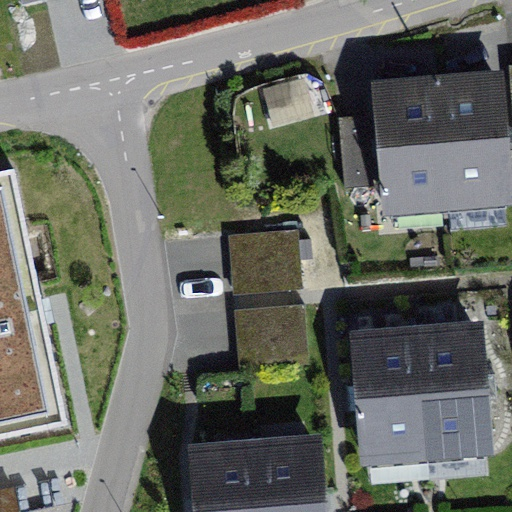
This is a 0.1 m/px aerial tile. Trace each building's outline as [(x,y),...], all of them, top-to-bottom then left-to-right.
[(49,0),(64,60),(123,45),(111,0),(49,0)] [(437,86),(446,197),(505,192),(496,82),(437,86)] [(446,197),(437,86),(380,91),(383,126),(388,184),(389,201),(446,197)] [(388,184),(383,126),(341,130),(346,188),(388,184)] [(14,167),(0,170),(0,437),(68,423),(14,167)] [(234,292),(301,284),(296,240),(229,248),(234,292)] [(235,319),(240,369),(304,364),(299,314),(235,319)] [(477,327),(414,334),(429,456),(492,448),(477,327)] [(359,464),(429,456),(414,334),(345,343),(359,464)] [(318,511),(312,441),(255,446),(261,511),(318,511)] [(189,511),(261,511),(255,446),(184,453),(189,511)] [(20,511),(15,485),(0,488),(0,511),(20,511)]
